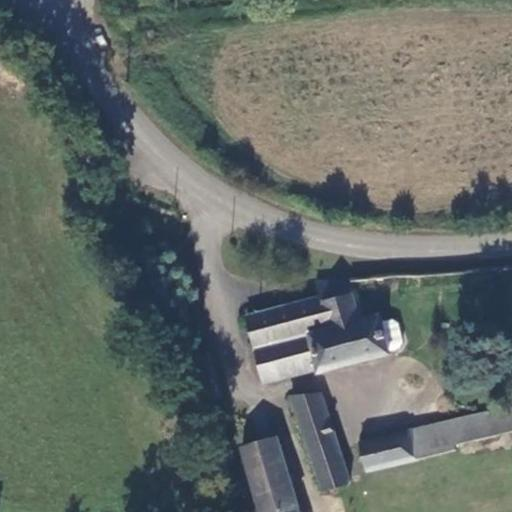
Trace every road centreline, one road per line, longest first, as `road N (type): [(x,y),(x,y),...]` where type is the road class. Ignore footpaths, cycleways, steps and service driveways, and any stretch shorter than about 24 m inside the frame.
road 1 (unclassified): [(53,25),(142,134),(226,205),(385,246),(511,245)]
road 2 (unknown): [(226,205),(219,319),(229,355),(253,380),(288,386),(391,382)]
